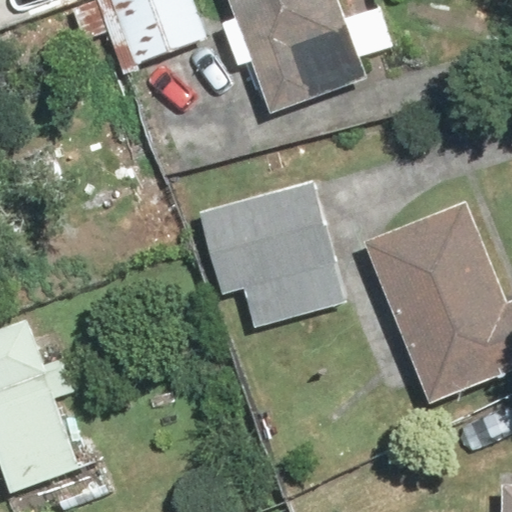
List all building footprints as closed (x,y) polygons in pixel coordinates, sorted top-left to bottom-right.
[(221,40),(205,0),(108,0),(126,48),(139,43),(149,68),(221,40)] [(240,0),(250,25),(237,29),(249,61),(262,57),(284,117),(383,81),(375,58),(405,47),(392,9),(361,20),(353,0),(240,0)] [(104,3),(84,12),(96,41),(116,33),(104,3)] [(359,304),(347,263),(350,262),(327,182),(213,214),(236,295),(256,289),(267,330),(359,304)] [(511,275),(484,202),(380,242),(444,407),(511,381),(511,275)] [(80,262),(44,276),(53,300),(89,287),(80,262)] [(0,293),(0,325),(12,321),(0,293)] [(20,480),(26,496),(94,470),(67,402),(81,397),(75,382),(82,379),(74,358),(57,365),(40,321),(0,336),(0,414),(1,415),(0,415),(0,480),(2,487),(20,480)]
